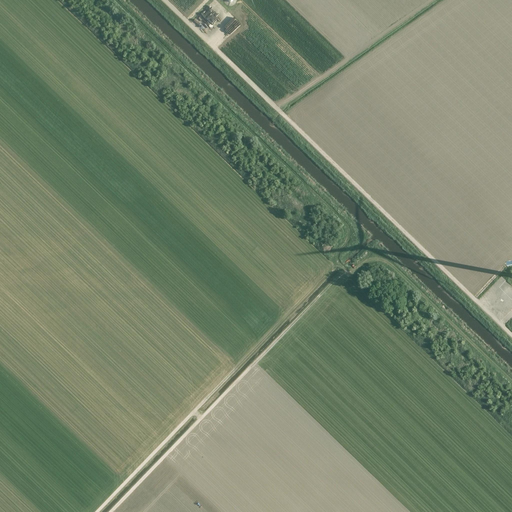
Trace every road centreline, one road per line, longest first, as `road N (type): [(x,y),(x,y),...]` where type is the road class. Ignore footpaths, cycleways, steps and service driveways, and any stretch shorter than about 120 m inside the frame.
road 1 (track): [(116,0),(347,224),(355,238),(335,256),(349,273),(376,263),(389,268),(511,382)]
road 2 (track): [(163,0),(511,335)]
road 3 (track): [(106,511),(347,270)]
